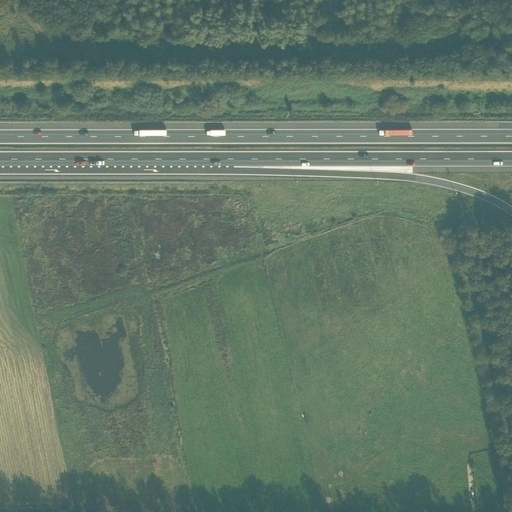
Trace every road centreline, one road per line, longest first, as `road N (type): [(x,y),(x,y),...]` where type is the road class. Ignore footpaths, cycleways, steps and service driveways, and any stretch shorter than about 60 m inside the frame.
road 1 (motorway): [(511,138),(0,138)]
road 2 (motorway): [(233,160),(434,182),(511,212)]
road 3 (motorway): [(233,160),(511,160)]
road 4 (motorway): [(0,160),(233,160)]
